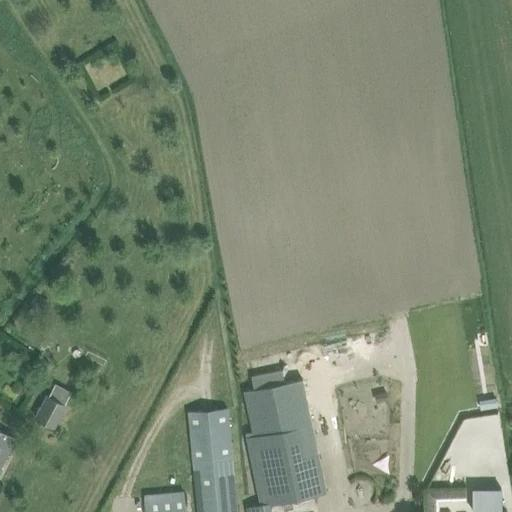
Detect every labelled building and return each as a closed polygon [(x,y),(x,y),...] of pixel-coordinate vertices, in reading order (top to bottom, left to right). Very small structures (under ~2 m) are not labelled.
[(255,387),(244,390),(253,434),(246,436),(260,503),(247,505),(248,511),(273,511),(271,502),(295,497),(296,505),(315,501),(314,493),(327,491),(305,376),(285,380),(282,368),(252,374),(255,387)] [(55,382),(49,395),(37,418),(53,427),(72,391),(55,382)] [(188,410),(197,511),(238,511),(228,406),(188,410)] [(0,469),(17,436),(0,427),(0,469)] [(466,488),(428,490),(428,511),(437,511),(437,499),(466,497),(466,488)] [(502,488),(473,488),(473,511),(479,511),(502,511),(502,488)] [(186,511),(184,489),(145,492),(146,511),(186,511)]
